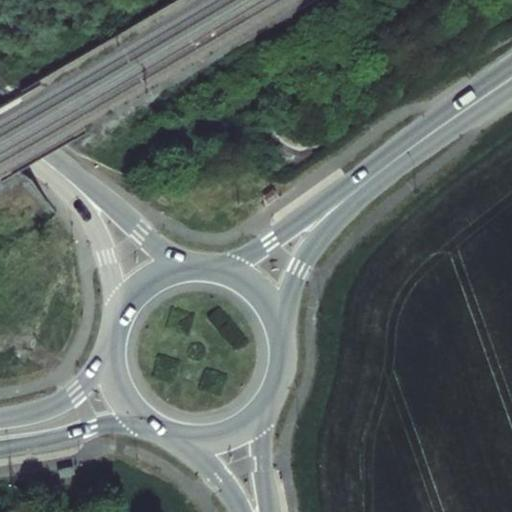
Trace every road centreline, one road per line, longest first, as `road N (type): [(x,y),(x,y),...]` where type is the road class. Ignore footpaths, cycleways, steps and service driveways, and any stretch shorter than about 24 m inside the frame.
road 1 (secondary): [(285,340),(301,268),(379,171)]
road 2 (secondary): [(379,171),(215,268)]
road 3 (tertiary): [(203,266),(62,173)]
road 4 (secondary): [(511,78),(379,171)]
road 5 (tertiary): [(62,173),(99,237),(119,317)]
road 6 (secondary): [(0,448),(113,422),(147,423)]
road 7 (secondary): [(112,344),(66,398),(0,417)]
